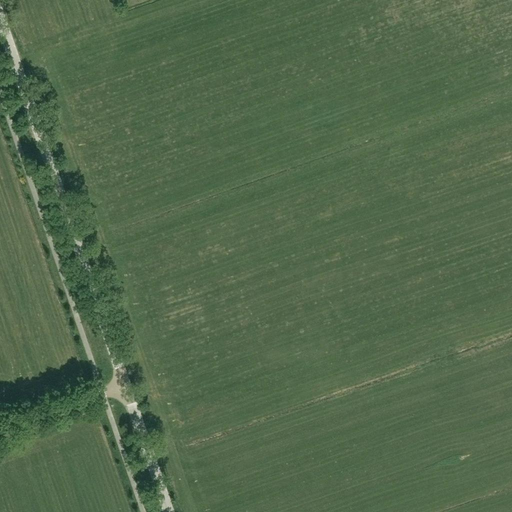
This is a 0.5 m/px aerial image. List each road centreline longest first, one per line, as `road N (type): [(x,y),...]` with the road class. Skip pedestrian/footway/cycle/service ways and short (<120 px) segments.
road 1 (tertiary): [(124,387),(0,24)]
road 2 (unclassified): [(0,432),(124,387)]
road 3 (tertiary): [(166,511),(124,387)]
